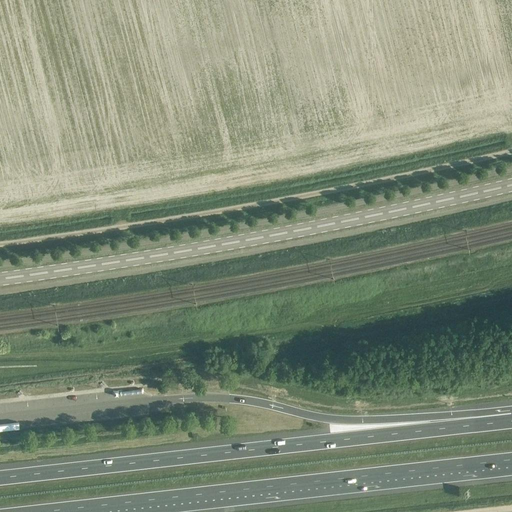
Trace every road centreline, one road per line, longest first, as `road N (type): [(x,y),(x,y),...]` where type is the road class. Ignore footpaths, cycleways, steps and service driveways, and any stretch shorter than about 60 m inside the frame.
road 1 (unclassified): [(0,244),(381,183),(511,150)]
road 2 (primary): [(0,277),(191,252),(511,184)]
road 3 (motorway): [(511,421),(0,478)]
road 4 (motorway): [(45,511),(511,460)]
road 5 (track): [(160,353),(511,284)]
road 6 (motorway): [(511,421),(329,419),(229,399)]
road 7 (track): [(229,399),(272,356),(321,348),(329,325)]
